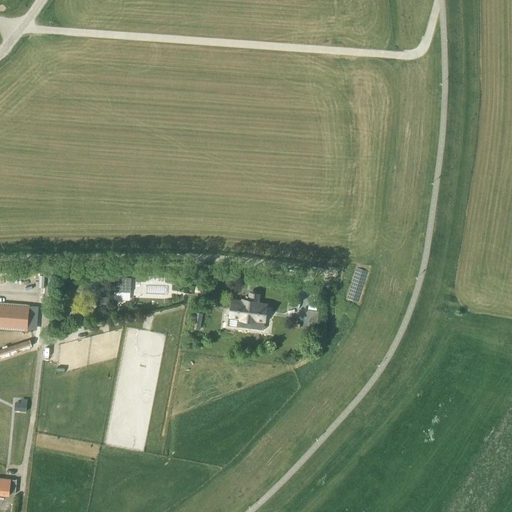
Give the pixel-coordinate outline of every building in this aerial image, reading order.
[(130,292),(130,279),(114,279),(113,291),(130,292)] [(169,283),(150,280),(149,285),(159,286),(158,291),(167,293),(169,283)] [(81,289),(72,290),(73,305),(82,304),(81,289)] [(230,309),(233,310),(232,317),(266,322),(268,304),(257,302),(258,295),(249,293),(248,303),(242,303),(242,302),(231,300),(230,309)] [(0,326),(26,329),(28,307),(0,304),(0,326)] [(77,318),(76,308),(68,308),(68,318),(77,318)] [(196,313),(193,328),(197,329),(199,329),(202,314),(196,313)] [(24,349),(26,348),(27,350),(30,349),(29,347),(31,346),(29,340),(0,349),(0,357),(0,359),(14,354),(13,352),(21,350),(22,352),(25,351),(24,349)] [(0,495),(8,496),(8,493),(14,494),(16,480),(0,478),(0,495)]
